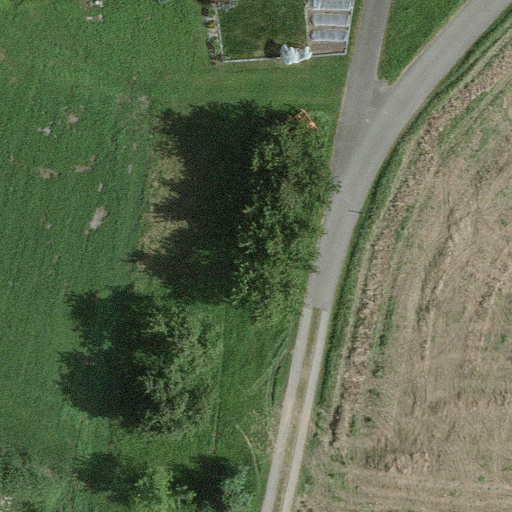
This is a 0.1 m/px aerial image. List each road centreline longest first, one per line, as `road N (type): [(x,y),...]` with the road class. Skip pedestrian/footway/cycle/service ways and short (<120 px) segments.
road 1 (unclassified): [(492,0),(408,90),(363,172),(318,314)]
road 2 (track): [(318,314),(270,511)]
